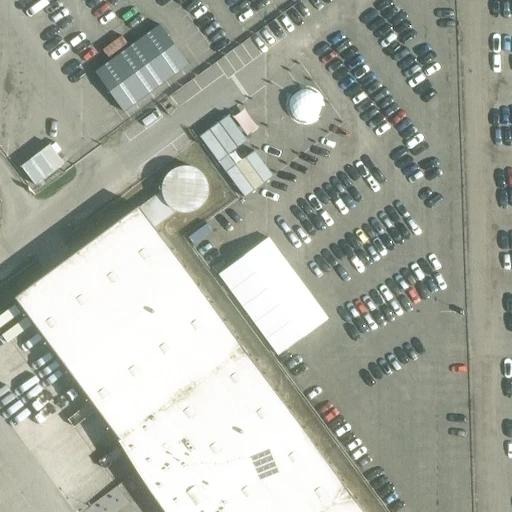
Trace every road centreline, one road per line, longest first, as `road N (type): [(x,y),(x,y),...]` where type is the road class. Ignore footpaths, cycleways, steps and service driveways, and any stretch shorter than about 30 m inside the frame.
road 1 (unknown): [(96,168),(220,94),(253,100),(276,129)]
road 2 (unknown): [(96,168),(0,3)]
